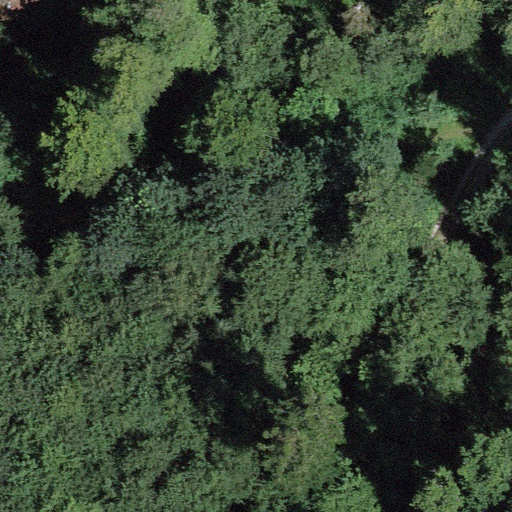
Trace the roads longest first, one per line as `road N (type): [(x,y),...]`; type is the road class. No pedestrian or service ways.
road 1 (track): [(0,176),(511,95)]
road 2 (track): [(314,511),(390,313),(511,136)]
